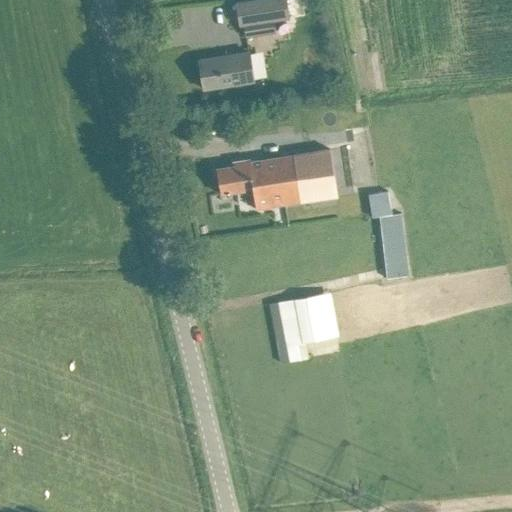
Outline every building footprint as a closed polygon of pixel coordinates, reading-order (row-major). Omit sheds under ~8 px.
[(287,0),(239,0),(237,0),(240,23),(245,22),(273,18),(290,16),(287,0)] [(274,31),(273,18),(245,22),(247,35),(274,31)] [(255,81),(251,53),(199,60),(204,89),(255,81)] [(250,161),(249,159),(233,161),(234,165),(217,168),(221,194),(253,189),(256,209),(337,196),(330,148),(250,161)] [(394,192),(378,194),(380,215),(387,278),(409,275),(402,213),(397,213),(394,192)] [(339,335),(331,291),(276,301),(287,344),(339,335)]
